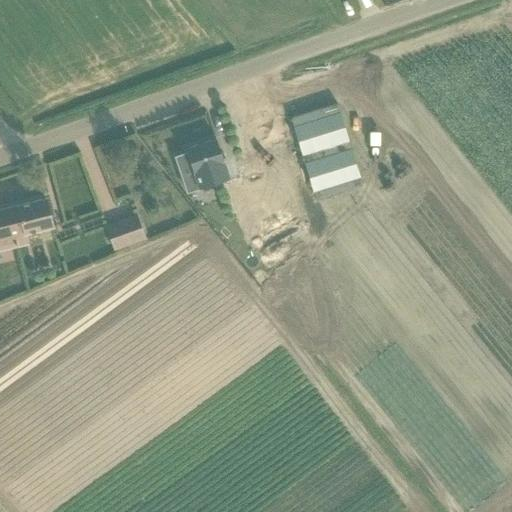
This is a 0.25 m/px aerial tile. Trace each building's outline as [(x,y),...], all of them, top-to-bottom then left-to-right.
[(186,192),(228,178),(215,139),(185,149),(186,152),(174,156),(186,192)] [(226,184),(248,249),(294,234),(278,187),(272,168),(226,184)] [(12,236),(52,226),(45,198),(18,205),(20,219),(7,222),(10,232),(11,231),(12,234),(12,236)] [(128,202),(101,208),(103,218),(130,212),(128,202)] [(0,250),(15,247),(12,236),(12,234),(11,231),(10,232),(7,222),(20,219),(18,205),(0,209),(0,250)] [(105,226),(114,250),(145,239),(136,215),(105,226)]
